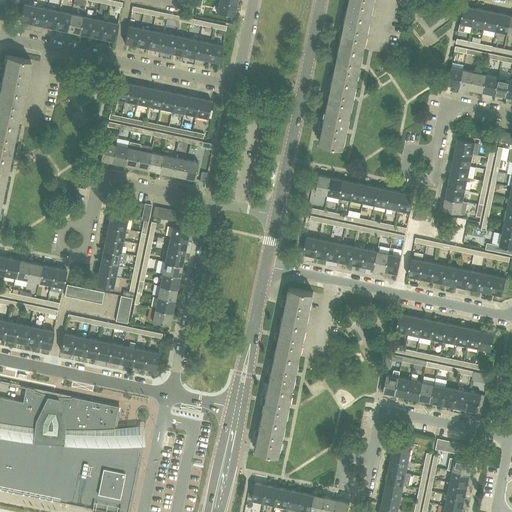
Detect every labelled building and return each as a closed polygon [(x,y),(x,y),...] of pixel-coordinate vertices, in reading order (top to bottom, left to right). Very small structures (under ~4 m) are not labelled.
[(234,15),(236,3),(220,0),(218,0),(216,12),(234,15)] [(349,0),(347,12),(370,17),(374,0),(349,0)] [(18,9),(19,3),(8,1),(7,7),(18,9)] [(32,23),(35,6),(23,3),(20,21),(32,23)] [(472,25),(476,8),(464,5),(458,30),(464,31),(466,24),(472,25)] [(44,26),(47,8),(35,6),(32,23),(44,26)] [(55,28),(59,11),(47,8),(44,26),(55,28)] [(484,27),(487,10),(476,8),(472,25),(484,27)] [(496,30),(499,13),(487,10),(484,27),(496,30)] [(67,31),(71,13),(59,11),(55,28),(67,31)] [(340,24),(339,31),(343,31),(340,45),(364,49),(370,17),(347,12),(344,25),(340,24)] [(79,33),(82,16),(71,13),(67,31),(79,33)] [(507,32),(511,15),(499,13),(496,30),(507,32)] [(90,35),(94,18),(82,16),(79,33),(90,35)] [(102,38),(106,21),(94,18),(90,35),(102,38)] [(106,21),(102,38),(114,40),(118,23),(106,21)] [(136,45),(140,28),(128,25),(124,43),(136,45)] [(152,30),(144,28),(140,28),(136,45),(148,48),(152,30)] [(160,50),(164,33),(152,30),(148,48),(160,50)] [(172,52),(175,35),(164,33),(160,50),(172,52)] [(183,55),(187,38),(175,35),(172,52),(183,55)] [(195,57),(199,40),(187,38),(183,55),(195,57)] [(207,60),(210,42),(199,40),(195,57),(207,60)] [(207,60),(219,62),(222,45),(223,45),(210,42),(207,60)] [(333,57),(332,63),(336,64),(333,77),(357,82),(364,49),(340,45),(338,58),(333,57)] [(0,67),(0,73),(3,74),(0,87),(23,92),(30,59),(7,54),(5,64),(4,68),(0,67)] [(459,86),(463,69),(451,66),(447,84),(459,86)] [(471,89),(475,71),(463,69),(459,86),(471,89)] [(483,91),(487,74),(475,71),(471,89),(483,91)] [(495,94),(498,76),(487,74),(483,91),(495,94)] [(506,96),(510,79),(498,76),(495,94),(506,96)] [(327,89),(325,96),(329,96),(327,109),(350,114),(357,82),(333,77),(331,90),(327,89)] [(125,100),(128,83),(116,80),(113,98),(125,100)] [(137,103),(140,85),(128,83),(125,100),(137,103)] [(152,88),(144,86),(140,85),(137,103),(148,105),(152,88)] [(0,121),(17,125),(23,92),(0,87),(0,121)] [(160,108),(164,90),(152,88),(148,105),(160,108)] [(172,110),(175,93),(164,90),(160,108),(172,110)] [(183,112),(187,95),(175,93),(172,110),(183,112)] [(195,115),(199,98),(187,95),(183,112),(195,115)] [(199,98),(195,115),(207,117),(211,100),(199,98)] [(320,121),(318,128),(323,129),(320,142),(343,147),(350,114),(327,109),(324,122),(320,121)] [(0,155),(10,157),(12,145),(14,139),(17,125),(0,121),(0,155)] [(455,150),(473,154),(475,141),(458,138),(455,150)] [(112,162),(116,144),(104,142),(100,159),(112,162)] [(124,164),(127,147),(116,144),(112,162),(124,164)] [(136,167),(139,149),(127,147),(124,164),(136,167)] [(151,152),(144,150),(139,149),(136,167),(147,169),(151,152)] [(471,165),(473,154),(455,150),(453,162),(471,165)] [(159,172),(163,154),(151,152),(147,169),(159,172)] [(171,174),(174,157),(163,154),(159,172),(171,174)] [(0,189),(3,190),(6,176),(7,172),(10,157),(0,155),(0,189)] [(182,177),(186,159),(174,157),(171,174),(182,177)] [(186,159),(182,177),(195,179),(198,162),(186,159)] [(468,177),(471,165),(453,162),(450,173),(468,177)] [(499,171),(497,180),(503,181),(505,172),(499,171)] [(466,189),(468,177),(450,173),(448,185),(466,189)] [(328,194),(331,177),(319,174),(316,191),(328,194)] [(339,196),(343,179),(331,177),(328,194),(339,196)] [(351,199),(355,181),(343,179),(339,196),(351,199)] [(363,201),(367,184),(355,181),(351,199),(363,201)] [(375,204),(378,186),(367,184),(363,201),(375,204)] [(464,201),(466,189),(448,185),(445,197),(464,201)] [(386,206),(390,189),(378,186),(375,204),(386,206)] [(398,209),(402,191),(390,189),(386,206),(398,209)] [(402,191),(398,209),(410,211),(414,194),(402,191)] [(462,213),(464,201),(445,197),(443,209),(462,213)] [(158,217),(160,207),(154,206),(152,216),(158,217)] [(108,225),(125,228),(128,216),(110,213),(108,225)] [(511,235),(511,222),(504,221),(502,233),(511,235)] [(123,240),(125,228),(108,225),(105,237),(123,240)] [(169,238),(187,241),(189,229),(172,226),(169,238)] [(511,247),(511,235),(502,233),(499,245),(511,247)] [(315,255),(319,238),(306,235),(303,253),(315,255)] [(120,252),(123,240),(105,237),(103,248),(120,252)] [(184,253),(187,241),(169,238),(167,250),(184,253)] [(327,258),(330,240),(319,238),(315,255),(327,258)] [(338,260),(342,243),(330,240),(327,258),(338,260)] [(350,263),(354,245),(342,243),(338,260),(350,263)] [(362,265),(366,248),(354,245),(350,263),(362,265)] [(118,264),(120,252),(103,248),(101,260),(118,264)] [(374,268),(377,250),(366,248),(362,265),(374,268)] [(182,265),(184,253),(167,250),(164,261),(182,265)] [(385,270),(389,253),(377,250),(374,268),(385,270)] [(398,273),(401,256),(401,255),(389,253),(385,270),(398,273)] [(423,260),(424,255),(413,253),(412,257),(411,257),(407,275),(420,277),(423,260)] [(16,277),(19,260),(8,257),(4,275),(16,277)] [(27,280),(31,262),(19,260),(16,277),(27,280)] [(115,275),(118,264),(101,260),(98,272),(115,275)] [(431,280),(435,262),(423,260),(420,277),(431,280)] [(179,277),(182,265),(164,261),(162,273),(179,277)] [(39,282),(43,265),(31,262),(27,280),(39,282)] [(443,282),(447,265),(435,262),(431,280),(443,282)] [(51,284),(54,267),(43,265),(39,282),(51,284)] [(455,285),(458,267),(447,265),(443,282),(455,285)] [(54,267),(51,284),(63,287),(66,270),(54,267)] [(467,287),(470,270),(458,267),(455,285),(467,287)] [(478,290),(482,272),(470,270),(467,287),(478,290)] [(113,288),(115,275),(98,272),(96,284),(113,288)] [(490,292),(494,275),(482,272),(478,290),(490,292)] [(177,288),(179,277),(162,273),(159,285),(177,288)] [(494,275),(490,292),(502,295),(506,277),(494,275)] [(67,284),(64,296),(71,297),(73,285),(67,284)] [(73,285),(71,297),(77,298),(79,287),(73,285)] [(174,300),(177,288),(159,285),(157,297),(174,300)] [(79,287),(77,298),(83,300),(86,288),(79,287)] [(283,299),(281,306),(286,306),(283,319),(306,324),(313,292),(290,287),(287,300),(283,299)] [(86,288),(83,300),(89,301),(92,289),(86,288)] [(92,289),(89,301),(96,302),(98,291),(92,289)] [(98,291),(96,302),(102,304),(104,292),(98,291)] [(121,295),(119,302),(131,304),(132,298),(121,295)] [(172,312),(174,300),(157,297),(155,308),(172,312)] [(119,302),(118,308),(130,311),(131,304),(119,302)] [(134,304),(130,323),(134,323),(138,305),(134,304)] [(118,308),(117,314),(128,317),(130,311),(118,308)] [(169,324),(172,312),(155,308),(152,320),(169,324)] [(408,333),(412,315),(400,313),(396,330),(408,333)] [(117,314),(115,321),(127,323),(128,317),(117,314)] [(420,335),(423,318),(412,315),(408,333),(420,335)] [(431,337),(435,320),(423,318),(420,335),(431,337)] [(276,332),(275,338),(279,339),(276,352),(300,357),(306,324),(283,319),(280,332),(276,332)] [(443,340),(447,322),(435,320),(431,337),(443,340)] [(14,341),(18,323),(6,321),(3,338),(14,341)] [(455,342),(459,325),(447,322),(443,340),(455,342)] [(26,343),(30,326),(18,323),(14,341),(26,343)] [(467,345),(470,327),(459,325),(455,342),(467,345)] [(38,345),(42,328),(30,326),(26,343),(38,345)] [(478,347),(482,330),(470,327),(467,345),(478,347)] [(42,328),(38,345),(50,348),(54,331),(42,328)] [(482,330),(478,347),(491,350),(494,332),(482,330)] [(72,353),(76,335),(64,333),(60,350),(72,353)] [(84,355),(88,338),(76,335),(72,353),(84,355)] [(96,357),(99,340),(88,338),(84,355),(96,357)] [(107,360),(111,342),(99,340),(96,357),(107,360)] [(119,362),(123,345),(111,342),(107,360),(119,362)] [(131,365),(135,347),(123,345),(119,362),(131,365)] [(146,350),(144,349),(135,347),(131,365),(143,367),(146,350)] [(143,367),(144,367),(155,370),(158,352),(146,350),(143,367)] [(269,364),(268,371),(272,372),(269,384),(293,389),(300,357),(276,352),(273,365),(269,364)] [(383,391),(395,394),(399,376),(400,371),(394,369),(393,375),(387,374),(383,391)] [(407,396),(411,379),(399,376),(395,394),(407,396)] [(419,399),(422,381),(411,379),(407,396),(419,399)] [(431,401),(434,384),(422,381),(419,399),(431,401)] [(262,397),(261,403),(265,404),(262,417),(286,422),(293,389),(269,384),(267,397),(262,397)] [(442,404),(446,386),(434,384),(431,401),(442,404)] [(127,511),(130,499),(139,453),(138,453),(138,442),(130,442),(118,443),(112,443),(113,436),(114,427),(116,416),(118,406),(76,397),(70,396),(70,397),(61,396),(58,396),(53,395),(48,394),(42,392),(34,390),(34,388),(26,386),(23,400),(0,395),(0,488),(114,511),(127,511)] [(454,406),(458,389),(446,386),(442,404),(454,406)] [(466,409),(469,391),(458,389),(454,406),(466,409)] [(469,391),(466,409),(478,411),(481,394),(469,391)] [(256,429),(254,435),(258,436),(256,450),(279,455),(282,441),(286,422),(262,417),(260,430),(256,429)] [(391,457),(408,461),(411,449),(394,445),(391,457)] [(406,473),(408,461),(391,457),(389,469),(406,473)] [(470,474),(472,461),(450,457),(447,469),(452,470),(470,474)] [(404,484),(406,473),(389,469),(386,481),(404,484)] [(467,485),(470,474),(452,470),(450,482),(467,485)] [(401,496),(404,484),(386,481),(384,492),(401,496)] [(262,508),(264,502),(267,484),(255,482),(251,499),(250,505),(262,508)] [(465,497),(467,485),(450,482),(447,494),(465,497)] [(275,504),(279,487),(267,484),(264,502),(275,504)] [(287,506),(291,489),(279,487),(275,504),(287,506)] [(299,509),(302,492),(291,489),(287,506),(299,509)] [(311,511),(314,494),(302,492),(299,509),(311,511)] [(399,508),(401,496),(384,492),(381,504),(399,508)] [(313,511),(322,511),(326,496),(314,494),(311,511),(313,511)] [(462,509),(465,497),(447,494),(445,505),(462,509)] [(334,511),(338,499),(326,496),(322,511),(334,511)] [(338,499),(334,511),(347,511),(350,501),(338,499)]
